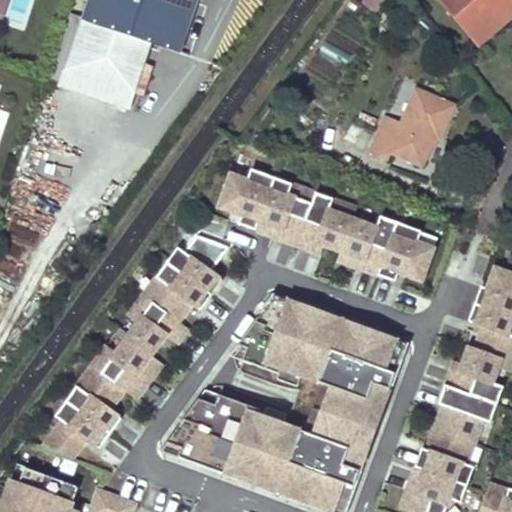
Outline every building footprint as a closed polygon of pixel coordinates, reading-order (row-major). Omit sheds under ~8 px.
[(88,0),(82,18),(138,37),(179,51),(195,0),(88,0)] [(511,0),(438,0),(464,36),(509,0),(511,0),(511,1),(511,0)] [(511,1),(511,0),(509,0),(464,36),(473,49),(511,19),(511,1)] [(138,37),(82,18),(62,79),(118,98),(138,37)] [(436,140),(449,105),(412,89),(397,123),(380,116),(365,150),(384,158),(387,152),(418,166),(426,145),(429,138),(436,140)] [(436,140),(429,138),(426,145),(432,148),(436,140)] [(276,176),(252,167),(248,178),(232,172),(220,205),(243,213),(239,222),(256,228),(276,176)] [(301,235),(313,202),(289,193),(293,182),(276,176),(256,228),(274,235),(277,226),(301,235)] [(313,202),(317,191),(293,182),(289,193),(313,202)] [(341,250),(353,217),(330,208),(334,198),(317,191),(313,202),(301,235),(297,243),(315,250),(318,241),(325,243),(341,250)] [(353,217),(357,206),(334,198),(330,208),(353,217)] [(379,274),(398,221),(381,215),(377,226),(353,217),(341,250),(365,258),(362,267),(379,274)] [(422,280),(434,247),(418,241),(422,230),(398,221),(379,274),(396,280),(399,271),(422,280)] [(301,235),(277,226),(274,235),(297,243),(301,235)] [(211,270),(229,245),(227,244),(197,233),(185,250),(178,245),(167,260),(212,293),(223,279),(211,270)] [(321,252),(325,243),(318,241),(315,250),(321,252)] [(362,267),(365,258),(341,250),(338,258),(362,267)] [(212,293),(167,260),(156,275),(163,280),(150,298),(179,319),(192,302),(201,309),(212,293)] [(511,272),(495,267),(488,287),(482,285),(475,303),(511,316),(511,272)] [(150,298),(163,280),(156,275),(143,293),(150,298)] [(177,341),(188,326),(179,319),(150,298),(143,293),(129,312),(139,319),(130,332),(127,335),(152,353),(166,334),(177,341)] [(397,339),(274,294),(239,343),(248,346),(243,358),(280,372),(282,367),(301,374),(322,382),(332,385),(314,434),(304,430),(283,422),(264,415),(266,410),(220,393),(216,403),(199,397),(168,439),(164,449),(261,484),(333,511),(339,496),(349,500),(355,485),(366,453),(356,449),(374,401),(384,405),(402,358),(391,354),(397,339)] [(400,297),(398,308),(420,312),(422,301),(400,297)] [(511,316),(475,303),(469,320),(483,325),(474,348),(501,358),(505,359),(511,339),(511,316)] [(130,332),(120,325),(118,328),(127,335),(130,332)] [(127,335),(118,328),(115,331),(125,338),(127,335)] [(137,373),(152,353),(127,335),(125,338),(116,351),(106,344),(92,364),(98,368),(125,388),(137,397),(148,381),(137,373)] [(243,358),(248,346),(239,343),(230,354),(243,358)] [(498,366),(501,358),(474,348),(469,346),(463,362),(461,370),(452,367),(445,384),(497,403),(504,386),(493,382),(498,366)] [(148,381),(163,361),(152,353),(137,373),(148,381)] [(509,370),(511,362),(505,359),(501,358),(498,366),(509,370)] [(461,370),(463,362),(454,359),(452,367),(461,370)] [(83,388),(98,368),(92,364),(77,383),(83,388)] [(297,384),(301,374),(282,367),(280,372),(278,377),(297,384)] [(110,408),(125,388),(98,368),(83,388),(77,383),(66,399),(87,414),(111,432),(122,416),(110,408)] [(314,434),(332,385),(322,382),(304,430),(314,434)] [(475,441),(483,418),(491,421),(497,403),(445,384),(439,402),(443,404),(453,407),(445,430),(475,441)] [(216,403),(220,393),(206,388),(199,397),(216,403)] [(100,446),(111,432),(87,414),(66,399),(55,413),(62,418),(43,444),(73,456),(87,436),(100,446)] [(445,430),(453,407),(443,404),(435,426),(445,430)] [(283,422),(287,412),(268,405),(264,415),(283,422)] [(436,452),(445,430),(435,426),(427,449),(436,452)] [(467,463),(475,441),(445,430),(436,452),(427,449),(422,447),(416,465),(468,484),(474,466),(467,463)] [(414,511),(445,511),(450,498),(461,502),(468,484),(416,465),(409,482),(418,486),(409,510),(414,511)] [(69,511),(78,490),(25,470),(19,486),(10,511),(1,507),(0,510),(0,511),(69,511)] [(505,497),(509,487),(491,481),(487,491),(505,497)] [(409,510),(418,486),(409,482),(400,507),(409,510)] [(10,511),(19,486),(10,483),(1,507),(10,511)] [(511,511),(511,488),(509,487),(505,497),(487,491),(487,492),(479,511),(511,511)] [(133,511),(136,506),(98,492),(90,511),(133,511)]
